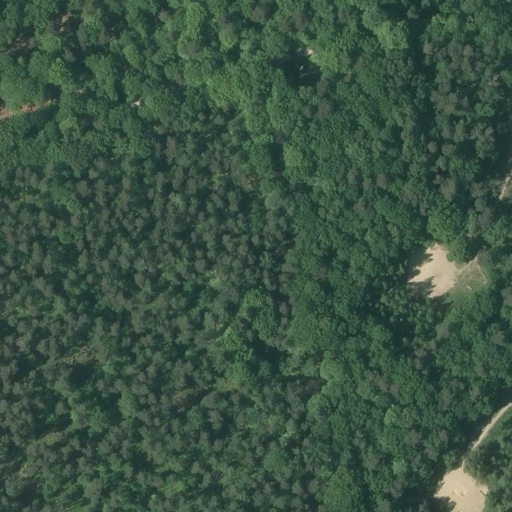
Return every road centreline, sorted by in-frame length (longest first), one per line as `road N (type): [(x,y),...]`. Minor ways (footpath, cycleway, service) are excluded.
road 1 (track): [(270,62),(338,511)]
road 2 (track): [(0,150),(270,62)]
road 3 (track): [(285,57),(511,8)]
